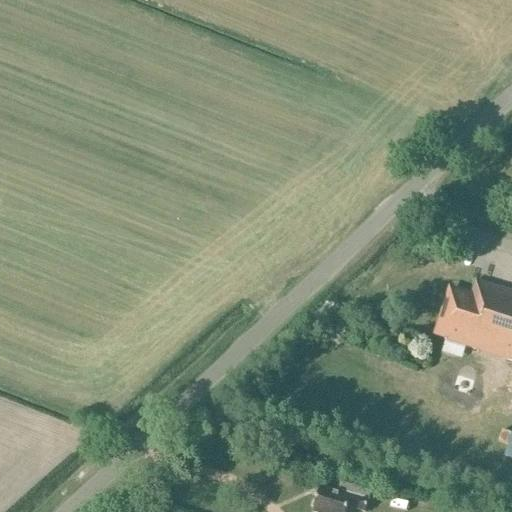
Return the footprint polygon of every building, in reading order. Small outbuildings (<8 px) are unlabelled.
[(450,291),(437,334),(447,337),(445,342),(511,362),(511,293),(476,282),(471,298),(450,291)] [(481,399),(494,403),(505,366),(492,362),(485,383),(481,399)] [(511,366),(505,364),(494,403),(511,408),(511,366)] [(343,477),(338,492),(369,501),(373,487),(343,477)] [(365,511),(369,501),(338,492),(337,494),(320,489),(312,511),(347,511),(349,508),(362,511),(365,511)]
